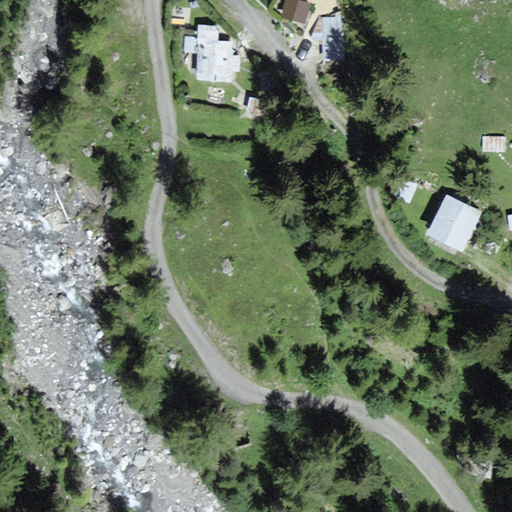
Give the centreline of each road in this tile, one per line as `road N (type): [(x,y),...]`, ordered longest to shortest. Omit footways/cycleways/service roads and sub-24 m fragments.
road 1 (unclassified): [(464,511),(410,445),(369,413),(240,385),(171,296),(153,235),(169,137),(151,0)]
road 2 (track): [(511,305),(458,295),(418,272),(367,197),(325,104),(226,0)]
